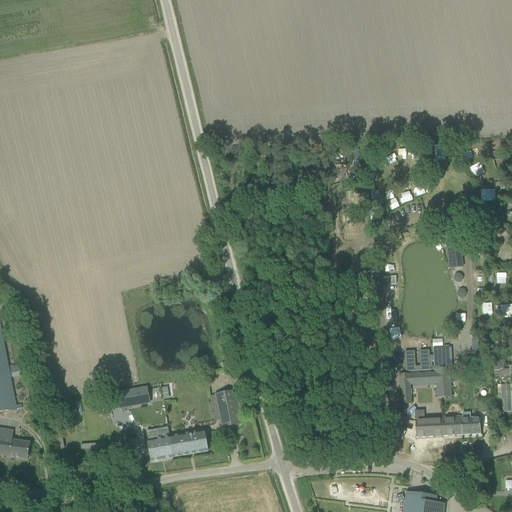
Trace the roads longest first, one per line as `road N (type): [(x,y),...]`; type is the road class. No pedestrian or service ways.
road 1 (residential): [(280,464),(163,0)]
road 2 (unknown): [(381,459),(395,386),(379,289),(385,241),(411,223),(476,240),(511,227)]
road 3 (unclassified): [(280,464),(171,477),(97,500),(0,484)]
road 4 (unclassified): [(423,470),(365,458),(280,464)]
